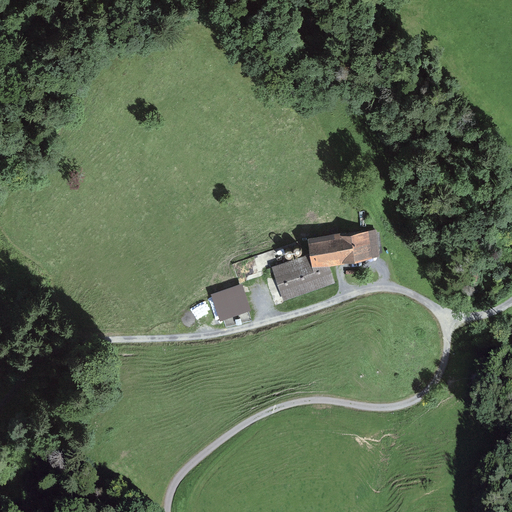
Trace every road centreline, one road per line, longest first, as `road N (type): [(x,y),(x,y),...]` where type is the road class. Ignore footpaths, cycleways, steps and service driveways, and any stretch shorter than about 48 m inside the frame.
road 1 (track): [(445,322),(412,293),(375,288),(229,331),(68,345),(37,360),(0,405)]
road 2 (track): [(445,322),(446,361),(416,400),(374,408),(313,400),(262,414),(184,471),(168,511)]
